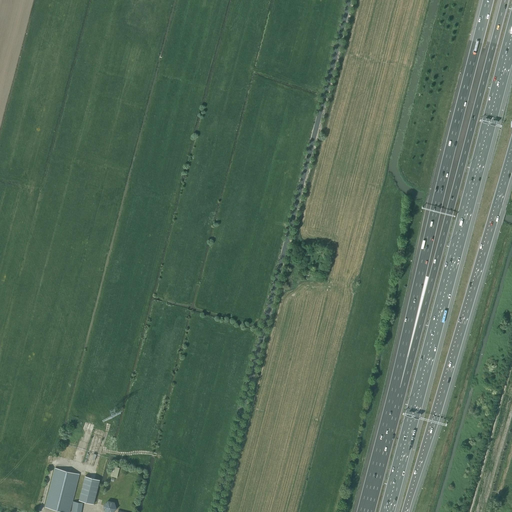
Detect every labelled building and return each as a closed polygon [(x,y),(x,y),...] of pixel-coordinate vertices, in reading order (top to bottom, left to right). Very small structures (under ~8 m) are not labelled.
[(55,468),(45,507),(65,511),(69,511),(79,474),(55,468)] [(121,469),(115,468),(111,480),(117,482),(121,469)] [(79,500),(94,504),(100,480),(85,476),(79,500)] [(71,511),(82,511),(84,503),(74,501),(71,511)] [(104,506),(106,511),(113,511),(116,508),(114,502),(108,501),(104,506)]
